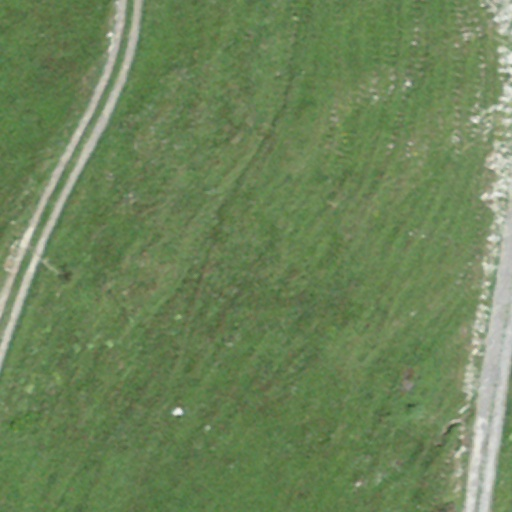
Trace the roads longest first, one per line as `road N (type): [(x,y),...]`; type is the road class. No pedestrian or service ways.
road 1 (track): [(0,353),(79,147),(128,48),(134,0)]
road 2 (track): [(482,511),(511,305)]
